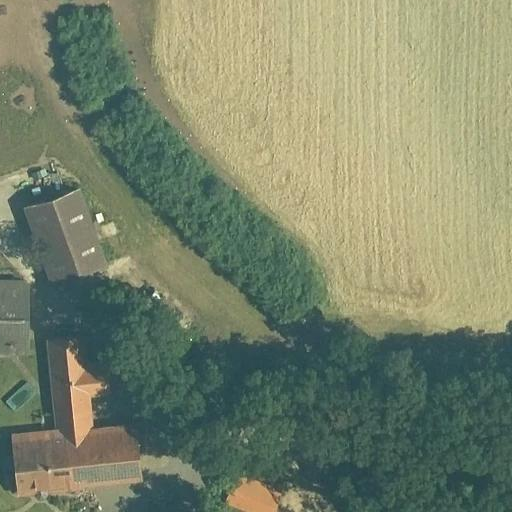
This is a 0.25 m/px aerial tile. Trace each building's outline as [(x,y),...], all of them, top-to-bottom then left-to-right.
[(80,189),(25,208),(52,290),(108,271),(80,189)] [(22,281),(0,280),(0,355),(21,355),(22,281)] [(15,437),(21,494),(141,481),(135,424),(94,429),(90,397),(110,395),(107,361),(87,363),(84,336),(45,340),(55,433),(15,437)] [(21,415),(38,391),(23,380),(6,404),(21,415)] [(246,475),(230,471),(218,511),(269,511),(276,492),(244,483),(246,475)]
